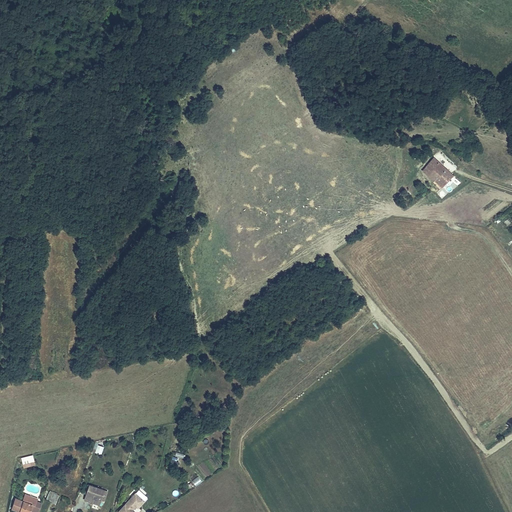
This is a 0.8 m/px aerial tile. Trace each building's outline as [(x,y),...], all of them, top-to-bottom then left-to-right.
[(471,142),(454,155),(460,162),(477,149),(471,142)] [(427,170),(424,174),(435,185),(437,183),(448,173),(436,161),(427,170)] [(448,173),(437,183),(443,188),(454,179),(448,173)] [(504,425),(511,419),(511,411),(500,420),(504,425)] [(97,445),(94,453),(101,455),(104,447),(97,445)] [(176,470),(179,459),(172,457),(169,468),(176,470)] [(30,458),(23,460),(24,466),(32,465),(30,458)] [(195,486),(202,482),(198,476),(192,481),(195,486)] [(91,481),(88,491),(102,495),(105,486),(91,481)] [(57,502),(59,494),(50,491),(48,499),(57,502)] [(102,495),(88,491),(87,496),(100,501),(102,495)] [(138,492),(121,511),(134,511),(138,507),(140,509),(147,500),(138,492)] [(16,496),(12,507),(25,511),(28,511),(32,503),(36,504),(39,497),(28,493),(26,500),(16,496)]
